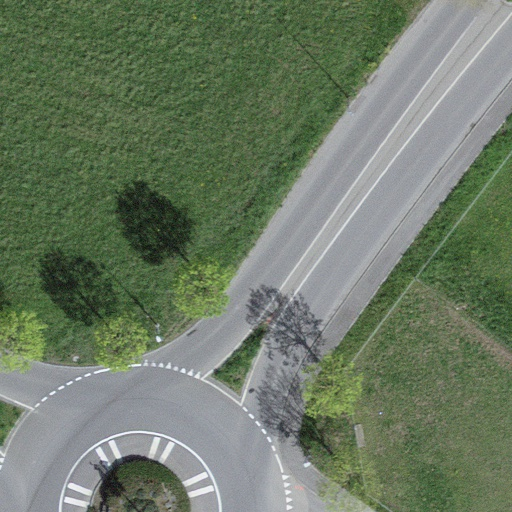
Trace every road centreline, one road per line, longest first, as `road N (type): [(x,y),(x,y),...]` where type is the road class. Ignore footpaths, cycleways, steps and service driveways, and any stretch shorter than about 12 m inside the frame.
road 1 (primary): [(277,309),(511,4)]
road 2 (primary): [(277,309),(181,369),(156,394)]
road 3 (primary): [(240,447),(277,309)]
road 4 (primary): [(97,402),(44,449),(29,511)]
